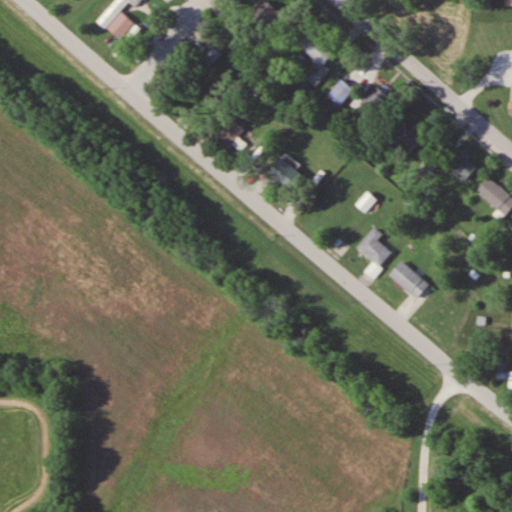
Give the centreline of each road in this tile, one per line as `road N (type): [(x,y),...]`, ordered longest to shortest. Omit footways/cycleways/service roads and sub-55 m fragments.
road 1 (residential): [(511,412),(25,0)]
road 2 (residential): [(511,154),(341,0)]
road 3 (residential): [(424,511),(433,409),(461,373)]
